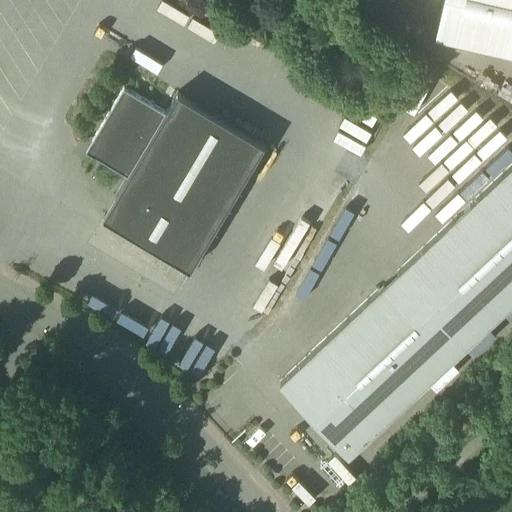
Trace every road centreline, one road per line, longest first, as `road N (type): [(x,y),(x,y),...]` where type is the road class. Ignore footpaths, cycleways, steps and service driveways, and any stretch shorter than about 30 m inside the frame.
road 1 (residential): [(0,291),(89,339),(153,391),(255,511)]
road 2 (track): [(364,511),(511,366)]
